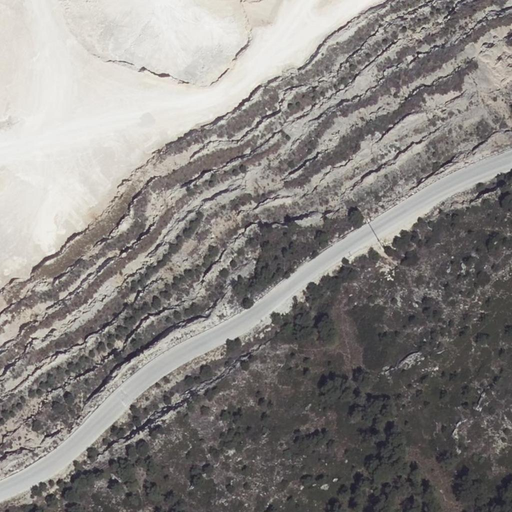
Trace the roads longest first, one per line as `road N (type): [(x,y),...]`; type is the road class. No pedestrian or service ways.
road 1 (unclassified): [(511,159),(444,187),(249,318),(162,364),(63,456),(0,491)]
road 2 (track): [(9,145),(217,93),(359,0)]
road 3 (track): [(0,147),(35,127),(52,87),(53,53),(34,0)]
road 4 (track): [(48,31),(97,73),(181,103)]
